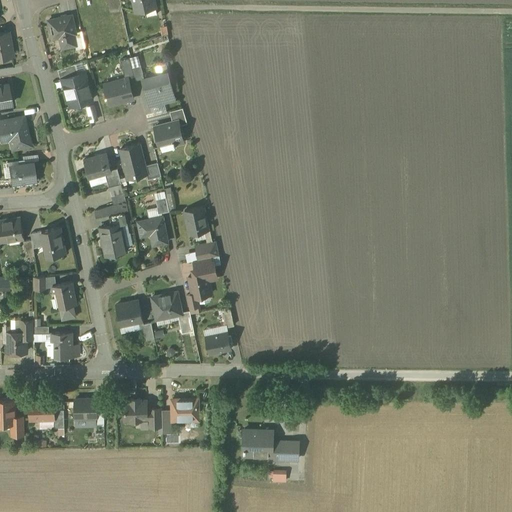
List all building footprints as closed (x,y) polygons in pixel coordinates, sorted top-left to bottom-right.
[(154,0),(133,0),(136,11),(146,9),(146,6),(155,4),(154,0)] [(72,15),(48,20),(52,38),(64,36),(66,46),(63,47),(63,48),(76,45),(78,44),(76,32),(72,15)] [(82,31),(76,32),(78,44),(76,45),(76,49),(85,47),(82,31)] [(0,33),(0,57),(12,55),(8,32),(0,33)] [(131,57),(120,60),(125,75),(126,78),(125,75),(135,72),(131,57)] [(76,64),(58,69),(61,79),(79,74),(76,64)] [(168,72),(142,78),(150,106),(164,102),(162,93),(173,90),(168,72)] [(79,74),(61,79),(63,88),(65,87),(71,105),(92,99),(85,73),(79,74)] [(126,78),(114,82),(114,84),(106,87),(105,84),(104,84),(109,104),(120,102),(120,101),(133,97),(133,98),(134,98),(129,78),(126,78)] [(8,83),(0,84),(0,104),(12,103),(8,83)] [(183,108),(170,111),(172,119),(179,118),(181,123),(187,122),(187,123),(188,123),(183,108)] [(24,116),(0,121),(0,135),(8,133),(12,148),(11,148),(30,144),(24,116)] [(178,120),(155,126),(160,148),(161,147),(160,144),(173,140),(174,147),(176,147),(175,144),(184,141),(178,120)] [(173,140),(160,144),(161,147),(162,151),(175,148),(174,147),(173,140)] [(140,144),(120,149),(127,176),(128,176),(127,173),(134,171),(135,174),(146,171),(147,171),(145,165),(144,161),(143,162),(141,154),(142,154),(140,144)] [(107,153),(84,159),(89,177),(111,171),(112,170),(107,153)] [(33,161),(16,164),(16,165),(9,166),(12,185),(36,181),(33,161)] [(158,162),(145,165),(147,171),(146,171),(148,179),(161,176),(158,162)] [(122,184),(117,168),(112,170),(111,171),(113,178),(107,180),(109,187),(122,184)] [(124,191),(111,195),(114,204),(126,200),(124,191)] [(166,197),(156,199),(159,213),(169,211),(166,197)] [(203,206),(185,210),(189,233),(208,230),(203,206)] [(125,211),(109,215),(111,225),(120,223),(121,224),(127,222),(125,211)] [(163,216),(138,221),(141,235),(155,233),(157,244),(168,241),(163,216)] [(20,217),(12,218),(12,219),(0,220),(0,238),(0,241),(10,240),(9,239),(24,237),(20,217)] [(111,225),(100,227),(100,228),(101,228),(103,240),(101,240),(102,245),(104,245),(106,255),(126,251),(121,224),(120,223),(111,225)] [(60,226),(42,230),(42,231),(44,241),(47,257),(66,253),(60,226)] [(42,231),(31,233),(32,239),(33,243),(44,241),(42,231)] [(32,239),(24,240),(26,257),(35,255),(33,243),(32,239)] [(208,248),(197,251),(198,259),(199,259),(211,257),(220,255),(216,240),(207,242),(208,248)] [(211,257),(199,259),(198,259),(194,260),(197,274),(207,272),(206,267),(213,266),(212,263),(211,257)] [(197,274),(189,276),(193,293),(193,297),(198,296),(211,293),(208,279),(218,277),(215,262),(212,263),(213,266),(206,267),(207,272),(197,274)] [(45,276),(34,277),(35,289),(46,289),(45,276)] [(72,281),(53,285),(54,291),(57,291),(58,297),(60,307),(63,318),(75,316),(73,304),(76,303),(72,281)] [(177,291),(167,293),(167,294),(153,297),(153,296),(152,296),(157,318),(158,318),(158,317),(171,315),(182,313),(177,291)] [(198,296),(193,297),(193,293),(187,294),(189,307),(200,305),(198,296)] [(58,297),(52,298),(54,308),(60,307),(58,297)] [(139,299),(116,304),(121,325),(143,320),(139,299)] [(231,309),(223,311),(226,327),(234,325),(231,309)] [(191,314),(179,317),(182,332),(194,330),(191,314)] [(34,320),(21,320),(21,331),(26,331),(27,338),(34,338),(34,334),(34,326),(34,320)] [(151,322),(140,324),(143,340),(155,337),(151,322)] [(27,338),(26,331),(21,331),(12,332),(12,325),(2,326),(3,341),(7,341),(7,352),(9,352),(11,353),(15,353),(16,352),(27,351),(25,351),(25,340),(27,338)] [(49,333),(49,325),(34,326),(34,334),(49,333)] [(72,331),(52,331),(52,340),(55,340),(55,355),(72,355),(72,331)] [(228,331),(205,335),(209,353),(232,348),(228,331)] [(54,398),(30,399),(30,419),(54,418),(54,409),(54,398)] [(96,406),(96,398),(75,398),(76,417),(96,417),(96,406)] [(140,398),(130,398),(131,400),(125,400),(125,419),(147,419),(147,418),(150,418),(150,409),(147,409),(146,400),(140,400),(140,398)] [(198,398),(172,399),(172,409),(172,419),(199,419),(198,398)] [(14,399),(0,399),(0,422),(11,423),(15,422),(15,416),(14,399)] [(104,423),(104,406),(96,406),(96,417),(96,423),(104,423)] [(162,410),(162,407),(150,408),(150,409),(150,418),(150,426),(163,425),(162,420),(162,410)] [(64,409),(54,409),(54,418),(54,427),(59,427),(65,427),(64,409)] [(172,409),(162,410),(162,420),(172,419),(172,409)] [(25,434),(24,416),(15,416),(15,422),(11,423),(12,434),(25,434)] [(173,432),(172,419),(162,420),(163,425),(163,432),(173,432)] [(258,429),(244,428),(243,454),(272,455),(273,440),(273,431),(258,430),(258,429)] [(299,441),(273,440),(272,455),(274,455),(274,457),(299,458),(299,441)]
